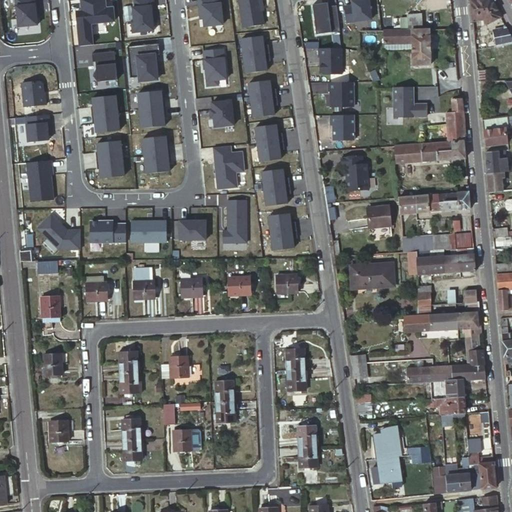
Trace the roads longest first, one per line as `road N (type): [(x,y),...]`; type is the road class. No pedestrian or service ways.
road 1 (residential): [(460,0),(507,511)]
road 2 (residential): [(61,49),(83,198),(165,203),(188,195),(194,180),(174,0)]
road 3 (residential): [(333,320),(282,0)]
road 4 (residential): [(97,484),(255,479),(267,471),(261,323)]
road 5 (residential): [(261,323),(102,329),(88,342),(97,484)]
road 6 (residential): [(0,184),(29,486)]
road 7 (residential): [(362,511),(333,320)]
road 8 (unknown): [(505,490),(361,502)]
